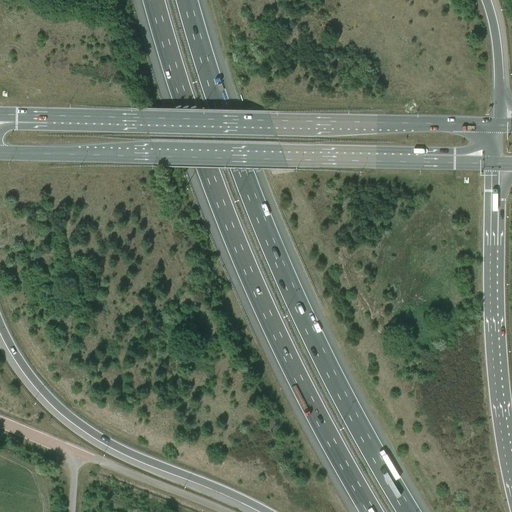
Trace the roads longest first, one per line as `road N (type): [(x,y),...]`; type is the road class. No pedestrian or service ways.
road 1 (motorway): [(408,511),(337,386),(262,224),(186,0)]
road 2 (motorway): [(154,0),(253,284),(371,511)]
road 3 (primary): [(498,125),(0,114)]
road 4 (primary): [(0,154),(495,163)]
road 5 (motorway): [(0,323),(31,377),(75,421),(266,511)]
road 6 (motorway): [(511,475),(494,327),(495,163)]
road 7 (unclassified): [(71,511),(75,452),(0,421)]
road 8 (motorway): [(498,125),(498,63),(485,0)]
